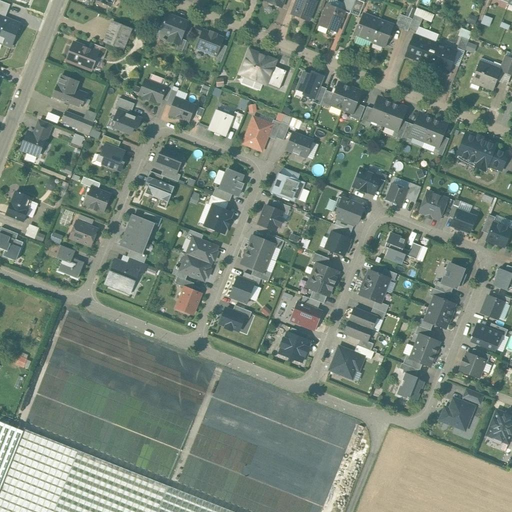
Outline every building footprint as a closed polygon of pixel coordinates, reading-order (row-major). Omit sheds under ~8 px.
[(5,17),(10,5),(0,0),(0,44),(11,49),(21,23),(5,17)] [(312,0),(297,0),(292,15),(308,21),(316,1),(312,0)] [(343,3),(334,0),(329,0),(328,5),(327,5),(325,11),(324,11),(322,16),(323,16),(319,25),(320,26),(318,30),(325,33),(327,29),(336,32),(344,12),(343,11),(344,9),(341,8),(343,3)] [(344,0),(343,3),(341,8),(344,9),(351,11),(355,0),(344,0)] [(364,3),(357,0),(355,0),(351,11),(350,13),(359,17),(364,3)] [(416,9),(414,14),(425,19),(427,13),(416,9)] [(192,22),(169,13),(159,39),(177,47),(175,52),(185,56),(191,41),(185,39),(192,22)] [(379,20),(364,14),(355,35),(371,42),(379,20)] [(412,19),(400,14),(395,27),(407,31),(408,29),(412,19)] [(422,18),(414,15),(412,19),(408,29),(417,32),(422,18)] [(484,15),(481,24),(489,27),(492,19),(484,15)] [(394,26),(379,20),(371,42),(385,47),(394,26)] [(130,30),(112,22),(104,42),(123,49),(130,30)] [(461,37),(468,40),(471,33),(461,29),(458,36),(461,37)] [(210,33),(203,31),(197,47),(207,51),(206,53),(215,56),(216,57),(221,44),(223,38),(216,36),(216,34),(211,32),(210,33)] [(434,45),(413,36),(405,56),(427,64),(434,45)] [(468,40),(461,37),(456,48),(464,51),(468,40)] [(88,48),(74,42),(67,61),(91,70),(96,57),(98,52),(88,48)] [(107,49),(91,43),(88,48),(98,52),(96,57),(103,59),(107,49)] [(221,44),(216,57),(215,56),(214,61),(221,63),(227,47),(221,44)] [(455,53),(434,45),(427,64),(447,72),(450,65),(455,53)] [(464,51),(456,48),(455,53),(450,65),(458,68),(464,51)] [(275,61),(249,50),(240,74),(244,75),(246,77),(254,80),(256,80),(266,84),(273,66),(275,61)] [(511,59),(508,58),(503,72),(511,75),(511,59)] [(500,70),(479,62),(472,79),(480,82),(479,84),(493,90),(496,82),(500,71),(500,70)] [(286,71),(273,66),(266,84),(279,89),(286,71)] [(324,77),(307,71),(297,96),(320,104),(326,90),(320,88),(324,77)] [(503,72),(500,71),(496,82),(506,86),(511,75),(503,72)] [(78,82),(61,75),(52,96),(70,103),(71,100),(79,103),(82,94),(75,91),(78,82)] [(162,86),(145,80),(140,94),(144,96),(143,98),(155,103),(156,101),(160,102),(162,99),(166,88),(162,86)] [(174,84),(164,80),(162,86),(166,88),(162,99),(167,101),(172,90),(174,84)] [(351,87),(339,82),(334,94),(330,105),(342,110),(351,87)] [(361,91),(351,87),(342,110),(352,113),(352,114),(356,103),(361,91)] [(178,90),(172,88),(172,90),(167,101),(166,105),(171,107),(175,98),(178,90)] [(326,90),(320,104),(329,108),(330,105),(334,94),(326,90)] [(244,111),(248,100),(242,97),(238,108),(244,111)] [(135,104),(119,98),(115,109),(118,110),(130,115),(135,104)] [(195,106),(175,98),(171,107),(169,114),(189,122),(195,106)] [(382,100),(376,102),(373,109),(369,119),(372,120),(383,125),(392,104),(390,103),(389,102),(389,103),(387,102),(387,101),(386,101),(382,100)] [(365,107),(356,103),(352,114),(352,113),(350,117),(359,121),(365,107)] [(397,105),(394,104),(392,104),(383,125),(395,129),(397,130),(401,120),(404,113),(402,107),(397,106),(397,105)] [(367,107),(360,123),(369,127),(372,120),(369,119),(373,109),(367,107)] [(232,116),(215,109),(206,129),(225,137),(229,128),(237,131),(243,115),(234,111),(232,116)] [(130,115),(118,110),(114,120),(117,121),(114,128),(131,134),(134,128),(137,129),(141,119),(130,115)] [(84,119),(65,112),(61,122),(89,133),(93,123),(83,119),(84,119)] [(276,125),(255,116),(243,145),(265,154),(276,125)] [(423,116),(417,118),(414,125),(410,135),(413,136),(424,141),(433,120),(431,119),(431,118),(430,119),(428,118),(428,117),(427,117),(423,116)] [(52,124),(40,120),(37,129),(48,133),(52,124)] [(407,123),(401,120),(397,130),(395,129),(392,136),(401,139),(407,123)] [(438,122),(435,121),(435,120),(433,120),(424,141),(436,146),(438,147),(442,136),(445,129),(443,124),(438,122),(438,121),(438,122)] [(407,123),(401,139),(410,143),(413,136),(410,135),(414,125),(407,123)] [(92,128),(89,135),(98,138),(101,132),(92,128)] [(37,129),(34,135),(34,134),(26,138),(21,149),(38,156),(45,140),(46,140),(48,133),(37,129)] [(317,140),(294,131),(287,150),(309,159),(317,140)] [(81,146),(84,136),(75,133),(71,142),(81,146)] [(511,154),(511,152),(466,134),(456,158),(503,177),(511,154)] [(121,142),(104,135),(101,143),(105,145),(118,149),(121,142)] [(442,136),(438,147),(436,146),(433,152),(442,156),(449,139),(442,136)] [(118,149),(105,145),(101,155),(105,157),(102,164),(120,171),(124,163),(120,161),(124,152),(118,149)] [(179,156),(163,149),(160,156),(157,154),(153,165),(164,169),(176,174),(176,173),(180,164),(177,162),(179,156)] [(389,177),(363,167),(354,187),(381,198),(389,177)] [(300,174),(283,168),(280,174),(290,178),(291,177),(297,180),(300,174)] [(176,174),(164,169),(161,175),(163,176),(178,182),(181,175),(176,173),(176,174)] [(243,176),(227,169),(220,188),(220,189),(232,194),(238,196),(240,189),(242,190),(244,184),(240,182),(243,176)] [(161,175),(150,171),(148,177),(161,182),(163,176),(161,175)] [(280,174),(278,174),(271,193),(294,202),(295,199),(298,200),(303,189),(298,187),(301,181),(297,180),(291,177),(290,178),(280,174)] [(100,183),(84,177),(81,184),(91,187),(98,190),(100,183)] [(161,182),(148,177),(146,182),(149,184),(145,193),(160,199),(158,206),(166,209),(174,187),(161,182)] [(53,181),(50,181),(47,183),(46,187),(48,190),(52,190),(55,188),(56,184),(53,181)] [(407,189),(392,184),(386,200),(401,206),(404,197),(407,189)] [(420,190),(409,186),(407,189),(404,197),(416,201),(420,190)] [(98,190),(91,187),(84,204),(91,206),(90,208),(97,211),(98,209),(104,212),(111,195),(98,190)] [(232,194),(220,189),(220,188),(216,187),(212,196),(220,199),(228,202),(229,202),(232,194)] [(439,221),(442,213),(448,198),(427,190),(418,213),(439,221)] [(32,199),(15,192),(11,203),(11,202),(6,215),(23,222),(26,215),(32,218),(38,204),(31,201),(32,199)] [(369,206),(337,194),(326,221),(335,224),(351,231),(358,234),(369,206)] [(228,202),(220,199),(212,196),(212,195),(208,204),(213,206),(225,210),(228,202)] [(454,201),(448,198),(442,213),(448,216),(453,205),(454,201)] [(291,207),(274,200),(271,208),(276,209),(283,212),(282,213),(287,215),(291,207)] [(458,207),(453,205),(448,216),(454,218),(457,210),(458,207)] [(225,210),(213,206),(205,226),(208,227),(209,229),(214,231),(216,230),(224,233),(226,227),(227,227),(230,220),(229,219),(232,213),(225,210)] [(271,208),(266,206),(258,224),(275,231),(278,225),(280,226),(283,219),(280,218),(282,213),(283,212),(276,209),(271,208)] [(475,217),(457,210),(454,218),(451,226),(469,233),(475,217)] [(162,219),(145,212),(142,219),(154,224),(154,225),(159,227),(162,219)] [(488,214),(481,231),(489,234),(493,223),(495,217),(488,214)] [(82,216),(80,224),(93,229),(96,222),(82,216)] [(142,219),(135,217),(134,221),(131,220),(127,231),(148,239),(148,238),(146,237),(151,225),(153,225),(154,225),(154,224),(142,219)] [(505,227),(499,225),(493,223),(489,234),(486,240),(504,247),(511,230),(505,228),(505,227)] [(93,229),(80,224),(73,241),(94,249),(101,232),(93,229)] [(351,231),(335,224),(332,232),(348,238),(351,231)] [(39,228),(29,225),(25,235),(35,239),(35,238),(37,233),(39,228)] [(18,234),(1,227),(0,230),(0,233),(16,240),(18,234)] [(203,235),(190,230),(186,238),(192,241),(193,238),(201,241),(203,235)] [(148,239),(127,231),(122,242),(125,243),(124,247),(130,249),(142,254),(142,253),(143,253),(141,252),(146,239),(148,240),(148,239)] [(53,232),(51,240),(61,242),(63,235),(53,232)] [(348,238),(332,232),(329,238),(330,241),(327,249),(344,256),(346,251),(347,251),(349,244),(350,239),(348,238)] [(16,240),(0,233),(0,248),(5,251),(3,256),(16,261),(23,243),(16,240)] [(45,236),(37,233),(35,238),(43,241),(45,236)] [(284,241),(267,234),(265,241),(275,245),(274,247),(280,250),(284,241)] [(407,241),(390,234),(386,243),(390,244),(402,249),(403,249),(404,249),(407,241)] [(201,241),(193,238),(192,241),(187,254),(210,264),(212,259),(214,260),(217,252),(215,252),(217,247),(201,241)] [(265,241),(257,238),(252,240),(250,245),(249,248),(248,248),(249,248),(248,250),(269,259),(274,247),(275,245),(265,241)] [(412,243),(409,251),(404,249),(403,249),(402,249),(401,253),(406,255),(405,255),(417,259),(422,246),(412,243)] [(402,249),(390,244),(389,248),(401,253),(402,249)] [(75,251),(61,245),(56,258),(62,260),(65,255),(73,258),(75,251)] [(389,248),(388,249),(385,257),(402,263),(405,255),(406,255),(401,253),(389,248)] [(142,254),(130,249),(127,257),(131,258),(144,263),(147,255),(142,253),(142,254)] [(269,259),(248,250),(247,252),(247,253),(246,255),(246,256),(244,260),(246,266),(254,269),(264,273),(265,270),(269,259)] [(329,259),(315,253),(311,262),(316,263),(326,267),(329,259)] [(210,264),(187,254),(181,268),(180,271),(188,274),(204,280),(206,276),(208,277),(211,269),(209,268),(210,264)] [(73,258),(65,255),(62,260),(58,271),(78,279),(84,262),(73,258)] [(144,263),(131,258),(128,263),(140,268),(139,271),(144,273),(147,265),(144,263)] [(112,270),(110,275),(109,274),(106,284),(119,290),(120,286),(128,289),(132,280),(135,281),(139,271),(140,268),(128,263),(121,261),(115,259),(111,269),(112,270)] [(326,267),(316,263),(311,275),(334,284),(336,279),(336,278),(338,272),(326,267)] [(472,271),(452,263),(444,284),(439,282),(436,289),(445,293),(452,295),(455,288),(464,291),(472,271)] [(188,274),(180,271),(181,268),(175,266),(172,274),(177,276),(185,280),(188,274)] [(499,268),(492,285),(497,287),(506,291),(509,285),(511,276),(511,273),(505,271),(499,268)] [(271,273),(265,270),(264,273),(254,269),(251,275),(261,279),(268,282),(271,273)] [(397,274),(384,269),(381,275),(390,279),(389,279),(394,281),(397,274)] [(381,275),(369,270),(364,283),(385,291),(389,279),(390,279),(381,275)] [(261,279),(251,275),(244,272),(242,278),(254,283),(254,285),(258,287),(261,279)] [(334,284),(311,275),(307,287),(313,290),(327,296),(329,296),(331,290),(332,290),(331,289),(333,285),(334,285),(334,284)] [(185,280),(177,276),(175,284),(185,288),(185,287),(192,290),(194,283),(185,280)] [(242,278),(238,277),(230,297),(246,303),(254,285),(254,283),(242,278)] [(385,291),(364,283),(360,295),(375,301),(380,303),(380,302),(385,291)] [(192,290),(185,287),(185,288),(177,308),(192,315),(201,293),(192,290)] [(436,289),(432,288),(429,295),(434,297),(434,296),(443,300),(445,293),(436,289)] [(327,296),(313,290),(310,298),(320,303),(324,304),(327,296)] [(510,299),(493,292),(491,297),(503,302),(503,303),(508,305),(510,299)] [(310,298),(303,296),(301,303),(317,310),(320,303),(310,298)] [(443,300),(434,296),(434,297),(429,308),(450,316),(455,304),(443,300)] [(491,297),(488,296),(481,313),(497,319),(498,317),(503,303),(503,302),(491,297)] [(388,306),(380,302),(380,303),(375,301),(373,307),(386,313),(388,306)] [(301,303),(297,302),(292,313),(299,316),(296,323),(315,330),(322,312),(317,310),(301,303)] [(252,312),(235,305),(232,311),(245,316),(245,317),(249,319),(252,312)] [(386,313),(373,307),(370,315),(376,317),(376,318),(383,320),(386,313)] [(450,316),(429,308),(425,320),(433,324),(445,329),(450,316)] [(232,311),(226,309),(224,313),(223,313),(221,319),(220,324),(226,326),(225,328),(232,330),(232,329),(239,331),(239,330),(240,330),(242,325),(241,324),(242,323),(245,318),(244,318),(245,317),(245,316),(232,311)] [(370,315),(354,309),(349,321),(371,329),(376,318),(376,317),(370,315)] [(433,324),(425,320),(421,318),(418,325),(430,330),(433,324)] [(371,329),(349,321),(344,333),(360,339),(367,342),(367,341),(371,329)] [(508,330),(491,323),(489,329),(501,334),(505,336),(508,330)] [(489,329),(477,324),(475,331),(476,331),(475,335),(474,335),(471,341),(487,348),(488,348),(495,351),(497,343),(498,343),(501,334),(489,329)] [(430,330),(418,325),(414,334),(419,336),(419,334),(432,339),(435,332),(430,330)] [(308,334),(291,328),(289,333),(306,340),(308,334)] [(289,333),(288,333),(288,332),(287,332),(287,333),(285,339),(283,338),(280,346),(282,347),(279,353),(279,354),(280,353),(286,356),(295,360),(295,359),(301,362),(302,362),(304,356),(305,356),(308,348),(307,348),(309,342),(310,342),(310,341),(309,341),(306,340),(289,333)] [(432,339),(419,334),(419,336),(414,346),(435,355),(440,342),(432,339)] [(367,342),(360,339),(358,346),(371,351),(373,344),(367,341),(367,342)] [(358,346),(357,345),(354,353),(364,357),(370,360),(374,352),(371,351),(358,346)] [(435,355),(414,346),(410,356),(410,358),(422,364),(430,367),(435,355)] [(347,350),(339,347),(334,360),(333,363),(330,370),(332,371),(352,379),(356,369),(359,370),(364,357),(354,353),(352,352),(352,353),(347,351),(347,350)] [(490,355),(473,348),(471,355),(486,361),(487,362),(490,355)] [(471,355),(467,353),(464,359),(463,359),(461,364),(462,364),(460,370),(479,378),(486,361),(471,355)] [(410,356),(406,355),(403,363),(418,370),(420,370),(422,364),(410,358),(410,356)] [(31,362),(20,357),(17,364),(28,369),(31,362)] [(403,363),(402,363),(399,368),(403,370),(402,372),(406,373),(415,377),(418,370),(403,363)] [(415,377),(406,373),(403,380),(404,380),(401,387),(398,394),(408,399),(409,397),(416,401),(419,394),(418,393),(420,388),(421,389),(424,382),(416,379),(417,378),(415,377)] [(24,378),(18,376),(14,387),(19,389),(24,378)] [(483,396),(466,389),(463,397),(480,404),(483,396)] [(474,406),(453,398),(447,413),(443,411),(439,420),(462,429),(465,423),(467,424),(474,406)] [(511,433),(511,417),(497,411),(487,435),(493,437),(493,439),(501,443),(502,441),(508,443),(511,435),(511,433)] [(234,511),(24,429),(24,431),(11,426),(11,425),(0,421),(0,511),(234,511)]
